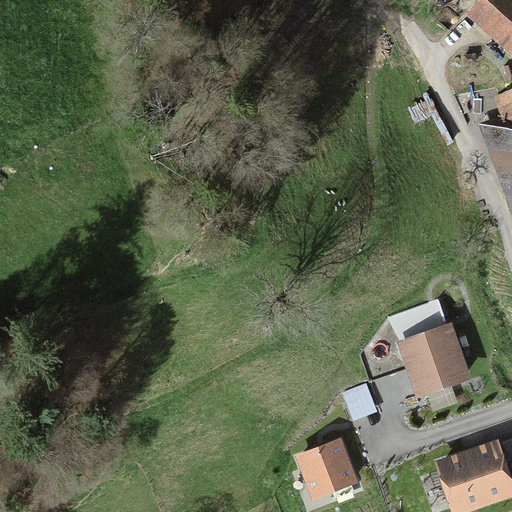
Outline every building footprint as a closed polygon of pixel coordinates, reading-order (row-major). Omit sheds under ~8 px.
[(511,1),(510,0),(484,0),(476,9),(511,41),(511,1)] [(511,92),(491,100),(502,128),(496,130),(511,172),(511,92)] [(465,376),(448,328),(403,344),(420,392),(465,376)] [(354,412),(376,405),(369,383),(347,389),(354,412)] [(511,439),(442,464),(458,510),(510,492),(506,479),(511,476),(511,439)] [(338,442),(300,457),(315,495),(353,480),(338,442)]
